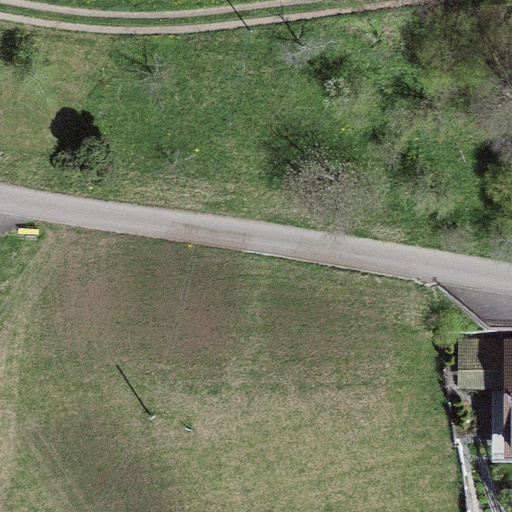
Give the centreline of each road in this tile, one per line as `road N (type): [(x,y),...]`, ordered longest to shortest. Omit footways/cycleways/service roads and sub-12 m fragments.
road 1 (residential): [(511,271),(189,223),(0,185)]
road 2 (track): [(0,1),(71,18),(238,20),(326,0)]
